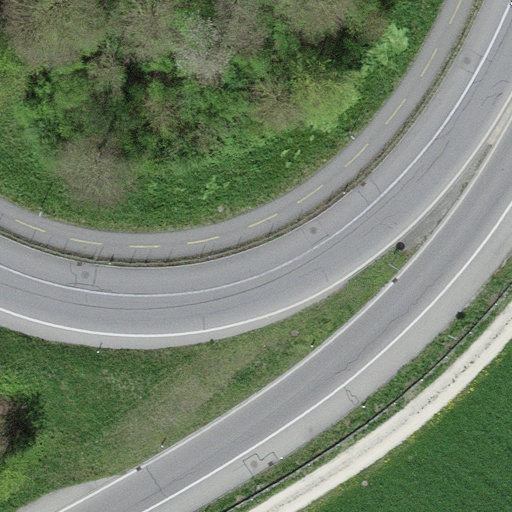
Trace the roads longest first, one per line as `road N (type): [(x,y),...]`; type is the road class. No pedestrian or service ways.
road 1 (motorway): [(511,48),(457,142),(413,193),(366,236),(273,291),(225,307),(108,314),(0,287)]
road 2 (motorway): [(102,511),(335,364),(435,269),(511,160)]
road 3 (track): [(271,511),(438,393),(511,316)]
